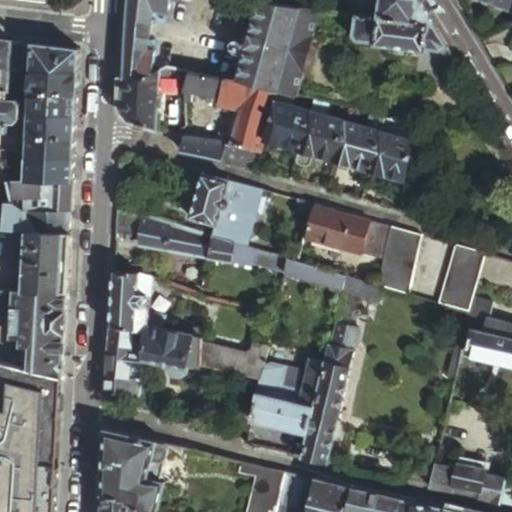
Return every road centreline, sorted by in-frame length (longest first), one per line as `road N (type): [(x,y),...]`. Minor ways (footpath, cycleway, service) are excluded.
road 1 (residential): [(511,508),(89,408)]
road 2 (unclassified): [(511,247),(104,139)]
road 3 (tertiary): [(89,408),(104,139)]
road 4 (unclassified): [(431,0),(511,125)]
road 5 (tertiary): [(104,139),(111,0)]
